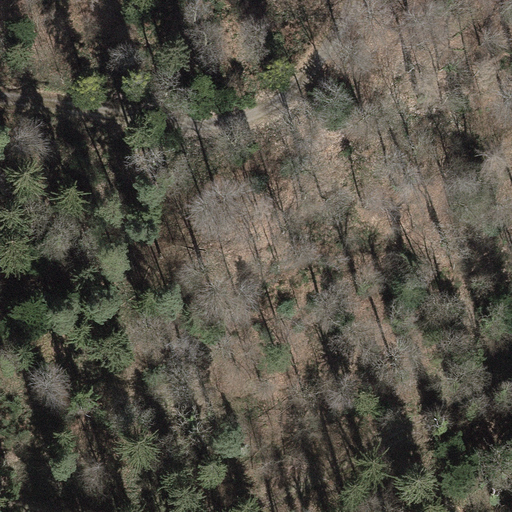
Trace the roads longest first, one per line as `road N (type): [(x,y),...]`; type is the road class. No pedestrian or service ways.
road 1 (track): [(0,496),(63,511),(244,511),(511,374)]
road 2 (track): [(356,0),(285,100),(202,129),(0,98)]
